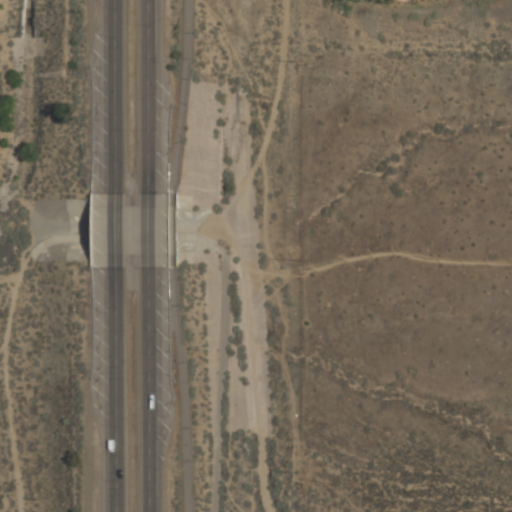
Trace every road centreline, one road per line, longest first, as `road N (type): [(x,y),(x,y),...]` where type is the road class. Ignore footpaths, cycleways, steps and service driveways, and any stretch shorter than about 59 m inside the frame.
road 1 (primary): [(116,267),(116,511)]
road 2 (primary): [(147,511),(147,270)]
road 3 (primary): [(147,200),(147,0)]
road 4 (primary): [(115,0),(117,198)]
